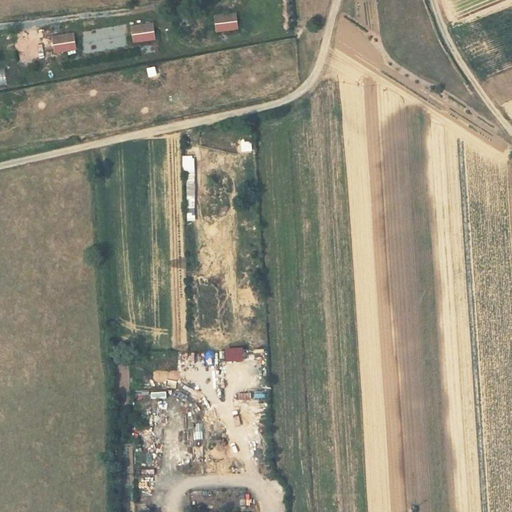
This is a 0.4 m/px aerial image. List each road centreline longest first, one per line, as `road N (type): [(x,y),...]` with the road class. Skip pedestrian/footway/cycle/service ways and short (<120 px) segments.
road 1 (unclassified): [(336,0),(321,62),(292,96),(0,166)]
road 2 (track): [(432,0),(469,75),(511,129)]
